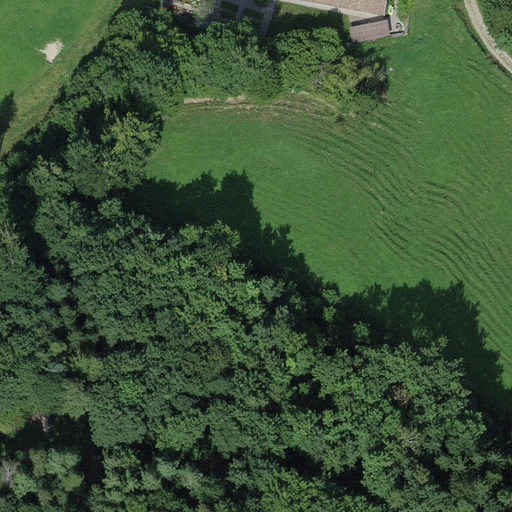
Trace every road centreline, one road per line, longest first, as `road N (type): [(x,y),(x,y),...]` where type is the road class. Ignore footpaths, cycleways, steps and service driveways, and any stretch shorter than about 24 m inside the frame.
road 1 (track): [(0,453),(35,447),(124,455),(279,483),(340,511)]
road 2 (track): [(134,0),(72,111),(0,191)]
